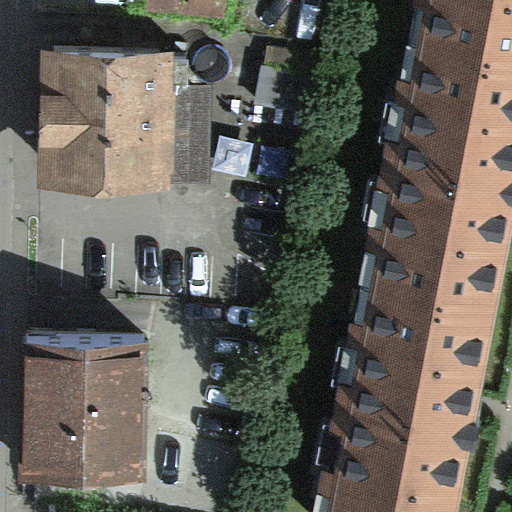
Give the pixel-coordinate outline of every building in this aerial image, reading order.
[(225,0),(148,0),(147,12),(223,21),(225,0)] [(511,0),(430,0),(420,54),(511,72),(511,0)] [(269,39),(264,59),(318,71),(322,50),(269,39)] [(175,51),(42,47),(40,110),(39,185),(170,188),(170,183),(210,184),(213,89),(189,88),(190,59),(175,58),(175,51)] [(511,72),(420,54),(371,299),(496,322),(511,243),(511,72)] [(264,59),(256,94),(309,106),(318,71),(264,59)] [(459,511),(473,442),(496,322),(371,299),(330,511),(459,511)] [(147,486),(150,346),(25,342),(21,483),(84,485),(147,486)]
